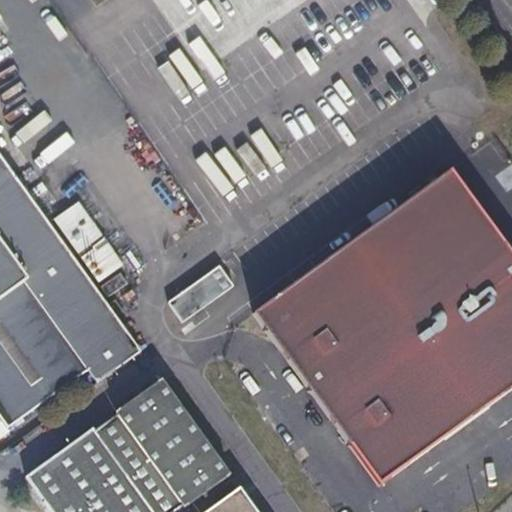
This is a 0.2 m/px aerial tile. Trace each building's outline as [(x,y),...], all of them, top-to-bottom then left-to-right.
[(89,372),(100,386),(147,351),(0,155),(0,419),(10,433),(89,372)] [(511,256),(453,173),(255,312),(374,482),(511,384),(511,256)] [(141,287),(98,228),(73,245),(119,304),(141,287)] [(172,300),(187,323),(238,287),(222,264),(172,300)] [(261,511),(246,491),(242,494),(232,476),(234,473),(167,379),(33,477),(57,511),(261,511)]
